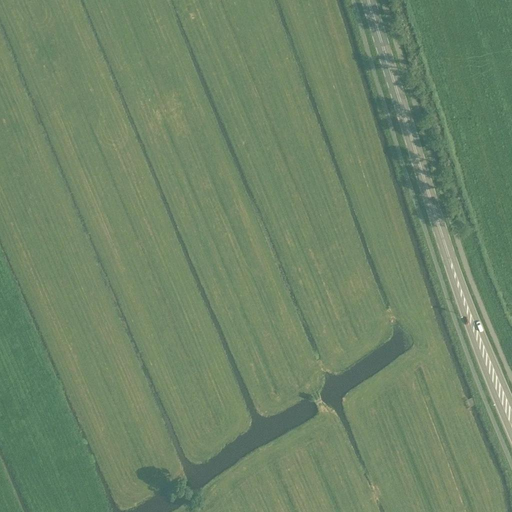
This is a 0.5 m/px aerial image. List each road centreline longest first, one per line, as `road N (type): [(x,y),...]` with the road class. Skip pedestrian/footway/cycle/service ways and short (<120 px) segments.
road 1 (primary): [(446,249),(368,0)]
road 2 (primary): [(446,249),(511,435)]
road 3 (primary): [(511,404),(446,249)]
